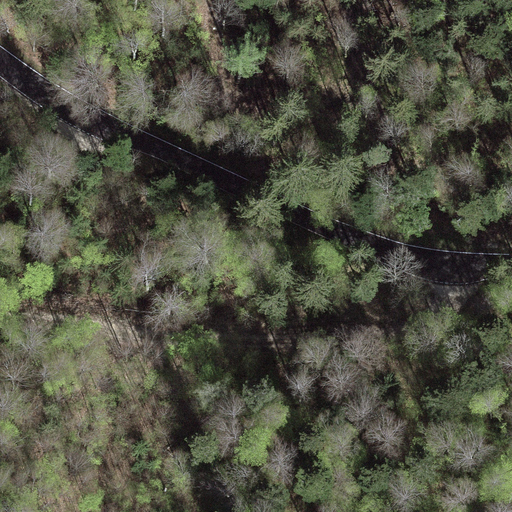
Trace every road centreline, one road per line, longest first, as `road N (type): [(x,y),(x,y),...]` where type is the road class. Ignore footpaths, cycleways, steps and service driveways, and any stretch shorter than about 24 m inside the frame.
road 1 (tertiary): [(511,266),(388,253),(134,140),(0,61)]
road 2 (track): [(0,316),(62,319),(126,336),(343,340),(435,329),(451,298),(451,264)]
